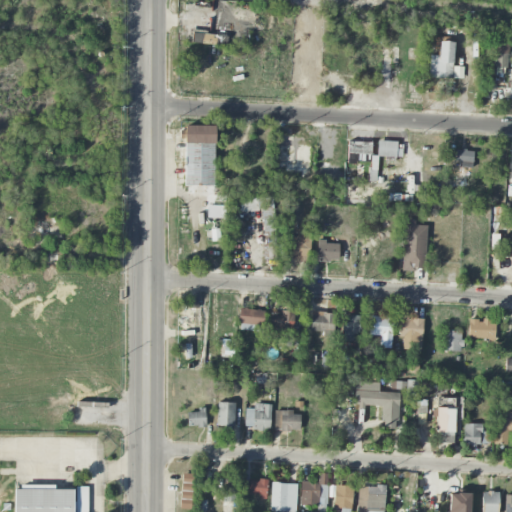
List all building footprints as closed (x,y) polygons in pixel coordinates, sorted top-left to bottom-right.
[(226,44),(227,34),(192,33),(192,44),(226,44)] [(428,78),(452,79),(453,42),(439,42),(439,56),(429,55),(428,78)] [(508,45),(494,44),(493,67),(507,68),(508,45)] [(184,186),(214,186),(214,126),(184,126),(184,186)] [(397,142),(377,141),(377,157),(401,158),(401,154),(396,154),(397,142)] [(372,143),(348,142),(348,163),(358,164),(359,154),(371,155),(372,143)] [(459,162),(459,168),(472,169),(473,151),(455,150),(454,161),(459,162)] [(240,199),(240,212),(262,211),(262,233),(274,233),(273,198),(240,199)] [(224,218),(225,206),(207,206),(207,218),(224,218)] [(425,268),(426,226),(415,225),(415,221),(404,220),(402,272),(414,272),(414,268),(425,268)] [(309,261),(310,232),(294,232),(293,260),(309,261)] [(490,250),(498,250),(499,234),(490,234),(490,250)] [(503,256),(511,256),(511,235),(503,235),(503,256)] [(316,261),(338,262),(339,243),(317,242),(316,261)] [(263,311),(239,309),(238,331),(262,332),(263,311)] [(293,331),(294,312),(271,311),(270,330),(293,331)] [(310,331),(322,332),(322,336),(334,337),(335,314),(311,312),(310,331)] [(343,315),(342,341),(354,342),(354,333),(359,333),(360,316),(343,315)] [(380,336),(379,348),(391,348),(393,316),(370,315),(369,335),(380,336)] [(401,350),(421,351),(422,318),(399,317),(398,338),(401,338),(401,350)] [(494,340),(495,321),(468,320),(468,339),(494,340)] [(462,332),(443,331),(442,351),(461,352),(462,332)] [(398,393),(378,392),(379,382),(355,382),(354,406),(363,407),(363,406),(382,406),(381,428),(397,429),(398,393)] [(216,426),(234,426),(235,403),(217,402),(216,426)] [(254,409),(245,409),(244,429),(270,430),(270,405),(254,404),(254,409)] [(187,413),(187,428),(205,427),(204,408),(196,409),(197,412),(187,413)] [(436,433),(439,433),(439,443),(454,444),(454,409),(437,409),(436,433)] [(300,412),(274,411),(273,430),(299,431),(300,412)] [(494,445),(507,445),(507,431),(511,430),(511,412),(495,412),(494,445)] [(462,444),(480,445),(480,444),(489,444),(489,432),(481,432),(482,424),(463,424),(462,444)] [(191,510),(193,474),(181,474),(180,509),(191,510)] [(300,482),(299,506),(326,507),(327,474),(318,474),(318,483),(300,482)] [(236,480),(222,480),(223,503),(237,502),(236,480)] [(266,497),(267,480),(249,480),(248,496),(266,497)] [(295,511),(296,484),(270,483),(269,511),(295,511)] [(13,485),(13,511),(73,511),(73,485),(13,485)] [(365,511),(383,511),(384,486),(366,485),(365,511)] [(333,508),(340,509),(339,511),(350,511),(352,486),(334,486),(333,508)] [(87,511),(87,487),(73,487),(73,511),(87,511)] [(497,511),(498,492),(482,492),(481,511),(497,511)] [(448,511),(469,511),(470,494),(449,493),(448,511)] [(503,511),(511,511),(511,495),(504,495),(503,511)]
